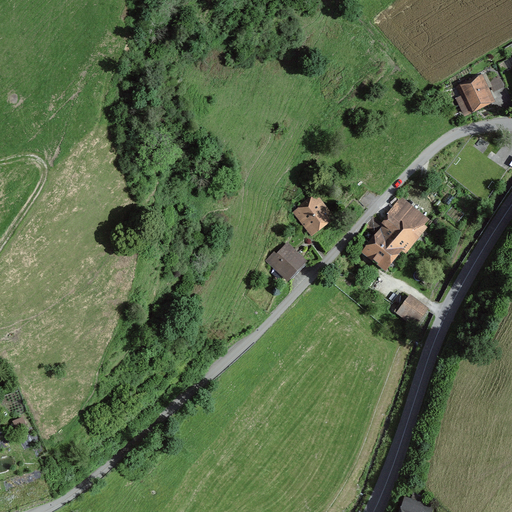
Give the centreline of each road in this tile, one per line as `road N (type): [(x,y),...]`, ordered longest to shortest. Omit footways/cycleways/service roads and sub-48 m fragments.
road 1 (residential): [(421,160),(238,345),(75,489),(34,511)]
road 2 (secondary): [(511,205),(446,314),(373,511)]
